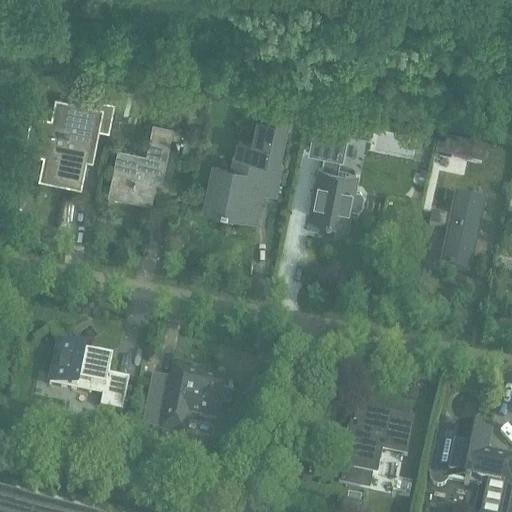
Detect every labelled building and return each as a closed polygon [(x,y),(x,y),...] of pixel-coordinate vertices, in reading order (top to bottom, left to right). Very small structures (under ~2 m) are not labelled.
[(95,106),(95,109),(57,101),(53,119),(51,118),(30,114),(30,116),(33,117),(27,149),(33,151),(32,154),(32,155),(39,156),(39,155),(39,152),(47,154),(42,177),(79,185),(78,188),(81,188),(93,129),(99,130),(108,132),(114,103),(97,100),(95,106)] [(351,133),(371,137),(374,121),(354,117),(351,133)] [(253,218),(259,191),(272,193),(286,124),(258,118),(253,142),(237,139),(230,171),(214,167),(205,208),(253,218)] [(356,210),(360,207),(362,196),(360,193),(352,192),(355,176),(337,172),(340,159),(341,159),(347,128),(316,122),(309,153),(323,156),(321,169),(319,168),(309,218),(326,221),(324,229),(320,229),(320,230),(344,235),(349,208),(356,210)] [(152,179),(153,174),(161,176),(171,128),(155,125),(149,157),(127,152),(123,168),(116,167),(111,195),(128,199),(129,193),(137,194),(136,200),(149,203),(154,179),(152,179)] [(381,134),(378,148),(412,154),(414,140),(381,134)] [(438,136),(434,154),(450,157),(454,140),(438,136)] [(440,266),(470,272),(484,202),(454,196),(450,217),(431,213),(428,226),(448,230),(440,266)] [(83,355),(84,350),(57,345),(48,385),(102,396),(100,408),(121,412),(128,380),(108,376),(111,361),(83,355)] [(160,431),(178,435),(183,414),(215,420),(219,402),(228,404),(233,382),(202,375),(204,370),(193,368),(192,373),(173,369),(169,391),(150,387),(142,427),(160,430),(160,431)] [(371,488),(367,488),(370,476),(376,477),(382,450),(401,454),(400,461),(401,461),(410,415),(409,415),(408,421),(388,417),(389,413),(356,406),(351,431),(346,430),(338,469),(344,470),(341,482),(338,481),(338,483),(371,490),(371,488)] [(457,428),(457,432),(439,428),(429,477),(430,481),(432,485),(437,487),(441,487),(445,484),(447,480),(463,483),(463,485),(468,486),(468,484),(477,486),(479,490),(474,511),(505,511),(511,480),(511,459),(490,455),(490,453),(486,447),(485,447),(488,434),(457,428)] [(69,511),(0,493),(0,511),(69,511)] [(358,511),(360,508),(358,508),(361,497),(347,494),(346,502),(343,501),(340,511),(358,511)]
